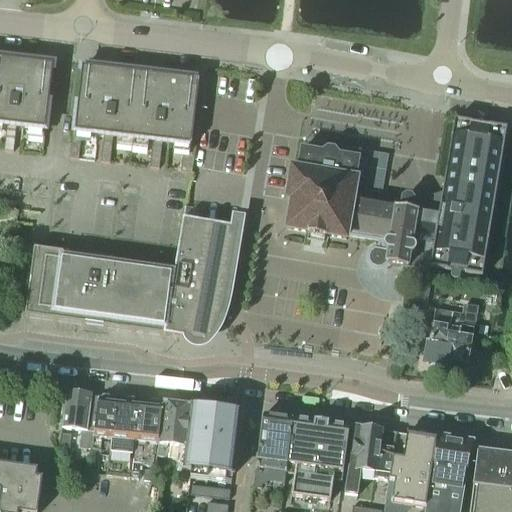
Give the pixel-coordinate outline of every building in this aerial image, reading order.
[(0,61),(0,127),(7,128),(4,153),(13,154),(16,129),(45,133),(53,68),(0,61)] [(74,113),(69,161),(78,162),(81,136),(103,138),(100,164),(110,165),(113,140),(132,142),(140,77),(82,70),(77,114),(75,114),(75,113),(74,113)] [(140,77),(132,142),(152,144),(149,170),(159,171),(162,145),(183,148),(180,174),(192,175),(196,149),(191,148),(199,84),(140,77)] [(292,172),(287,201),(292,202),(287,232),(308,236),(308,238),(324,241),(325,238),(346,242),(346,239),(382,245),(381,251),(375,252),(375,251),(373,252),(371,253),(370,255),(369,257),(368,258),(368,260),(368,262),(368,264),(369,266),(370,268),(372,269),(373,270),(375,271),(377,271),(379,271),(381,271),(383,270),(384,269),(386,268),(407,271),(407,269),(416,271),(415,277),(428,279),(430,271),(450,274),(450,278),(450,279),(450,280),(451,281),(452,282),(453,283),(454,283),(455,283),(456,283),(457,283),(458,282),(459,282),(459,281),(460,280),(461,276),(482,280),(482,279),(506,131),(484,128),(482,125),(479,125),(476,126),(454,123),(439,209),(435,208),(436,204),(423,202),(422,206),(413,205),(414,204),(411,200),(406,199),(402,202),(400,212),(352,204),(359,162),(338,158),(334,153),(327,152),(322,156),(301,152),(297,173),(292,172)] [(370,154),(363,193),(381,196),(388,157),(370,154)] [(0,210),(15,212),(16,206),(17,206),(17,205),(0,202),(0,210)] [(34,251),(24,318),(163,337),(191,342),(189,339),(187,335),(186,331),(185,328),(184,324),(218,326),(220,320),(222,315),(224,310),(225,305),(226,301),(226,297),(233,257),(235,244),(236,241),(238,231),(182,221),(174,271),(172,271),(172,270),(34,251)] [(461,317),(434,313),(425,366),(448,370),(451,375),(456,376),(462,377),(465,373),(467,373),(478,310),(463,307),(461,317)] [(66,395),(62,431),(83,433),(81,449),(92,450),(98,400),(92,398),(92,397),(66,395)] [(98,400),(92,450),(100,451),(101,442),(110,443),(111,443),(117,401),(98,399),(98,400)] [(107,470),(106,480),(130,483),(130,482),(138,483),(139,469),(139,468),(131,467),(139,404),(117,401),(111,443),(110,443),(107,470)] [(139,468),(139,469),(154,470),(155,460),(156,460),(162,406),(144,404),(139,404),(131,467),(139,468)] [(162,406),(156,460),(172,462),(184,464),(190,409),(163,406),(162,406)] [(192,409),(184,473),(232,478),(233,472),(240,414),(217,412),(193,409),(192,409)] [(280,420),(277,423),(263,421),(264,418),(263,418),(252,490),(261,491),(262,486),(266,487),(266,483),(283,486),(291,425),(289,425),(286,421),(280,420)] [(314,424),(313,425),(292,422),(291,422),(291,425),(283,486),(284,486),(285,476),(294,477),(291,499),(330,504),(333,483),(341,484),(349,430),(328,427),(328,426),(314,424)] [(350,457),(344,497),(357,498),(360,480),(360,474),(374,476),(373,482),(387,484),(388,473),(390,473),(396,436),(395,436),(394,440),(390,439),(391,436),(378,434),(375,432),(367,431),(364,432),(361,432),(357,431),(355,431),(352,458),(350,457)] [(388,484),(384,511),(409,511),(415,508),(425,510),(436,439),(435,439),(408,435),(407,435),(406,438),(397,437),(397,436),(396,436),(390,473),(388,484)] [(70,438),(61,437),(60,451),(69,452),(70,438)] [(461,511),(471,451),(468,444),(437,439),(425,510),(424,511),(461,511)] [(470,511),(511,511),(511,456),(478,452),(470,511)] [(0,511),(37,511),(39,500),(42,480),(36,480),(37,472),(29,471),(20,469),(0,466),(0,511)] [(142,482),(151,483),(152,473),(143,472),(142,482)] [(188,487),(187,497),(198,498),(199,488),(188,487)] [(199,488),(198,498),(208,499),(209,490),(199,488)] [(209,490),(208,499),(218,500),(219,491),(209,490)] [(219,491),(218,500),(229,502),(230,492),(219,491)]
